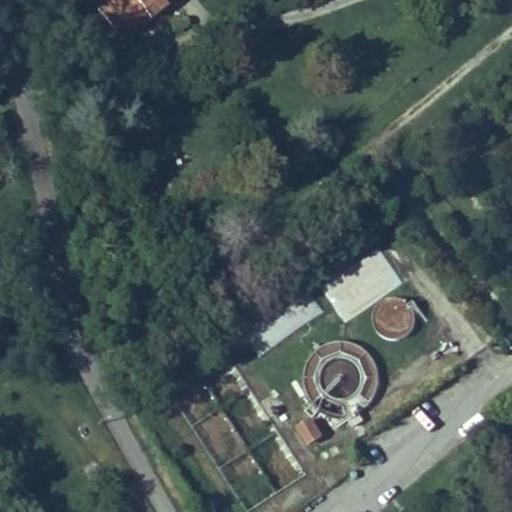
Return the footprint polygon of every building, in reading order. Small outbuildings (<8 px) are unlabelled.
[(165,0),(108,0),(98,8),(116,31),(143,9),(150,18),(167,5),(164,1),(165,0)] [(150,18),(143,9),(116,31),(122,40),(150,18)] [(377,239),(361,219),(314,256),(331,276),(377,239)] [(406,343),(417,302),(384,293),(373,334),(406,343)] [(255,352),(324,316),(313,296),(244,332),(255,352)] [(368,382),(352,354),(318,373),(333,401),(368,382)] [(309,445),(322,437),(312,420),(299,428),(309,445)] [(271,498),(277,511),(280,511),(306,499),(298,484),(271,498)]
